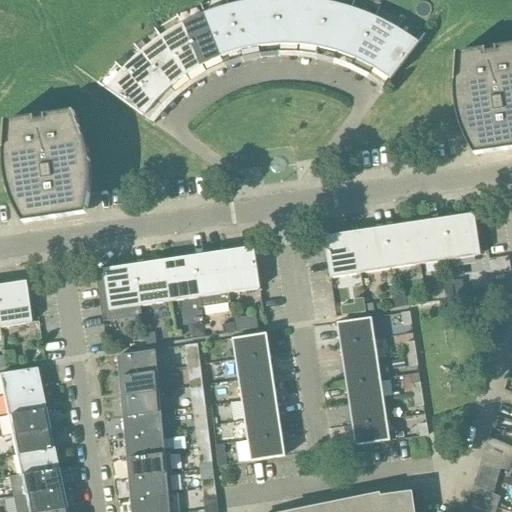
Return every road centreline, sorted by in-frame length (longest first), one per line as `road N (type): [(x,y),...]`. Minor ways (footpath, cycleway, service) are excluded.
road 1 (residential): [(259,209),(249,185),(175,131),(174,122),(182,108),(229,79),(257,72),(318,74),(355,86),(359,97),(360,108),(285,206)]
road 2 (residential): [(285,206),(325,483)]
road 3 (residential): [(98,511),(57,240)]
road 4 (residential): [(285,206),(509,174)]
road 5 (residential): [(57,240),(259,209)]
road 6 (residential): [(464,461),(511,324)]
road 7 (residential): [(325,483),(464,461)]
